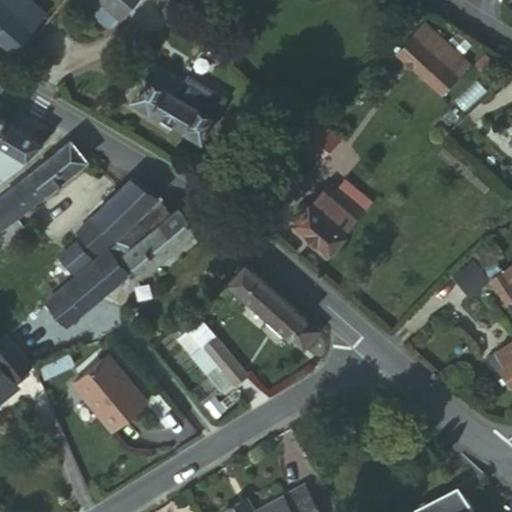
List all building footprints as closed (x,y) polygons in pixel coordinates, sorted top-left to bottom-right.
[(0,42),(11,51),(27,32),(18,21),(29,9),(19,0),(9,0),(1,9),(0,8),(0,42)] [(68,0),(102,31),(131,0),(68,0)] [(467,68),(411,26),(388,53),(444,98),(467,68)] [(151,69),(130,100),(135,104),(182,131),(180,135),(197,146),(210,124),(174,102),(183,88),(151,69)] [(39,147),(2,125),(0,128),(0,179),(21,164),(39,147)] [(67,146),(0,199),(0,229),(81,165),(67,146)] [(131,217),(152,198),(147,194),(126,182),(69,236),(90,257),(131,217)] [(326,199),(350,219),(363,203),(339,185),(326,199)] [(315,191),(289,222),(329,251),(351,220),(350,219),(326,199),(315,191)] [(139,277),(199,228),(182,213),(171,218),(158,205),(112,243),(113,245),(139,277)] [(82,261),(70,247),(54,260),(66,275),(82,261)] [(104,253),(28,315),(45,335),(62,324),(65,327),(124,276),(104,253)] [(311,360),(328,342),(240,265),(225,285),(279,331),(295,346),(311,360)] [(498,274),(485,281),(494,293),(506,286),(498,274)] [(290,350),(295,346),(279,331),(277,335),(290,350)] [(206,358),(220,347),(211,337),(198,348),(206,358)] [(508,385),(511,383),(511,339),(493,352),(501,364),(496,367),(508,385)] [(0,396),(9,389),(7,387),(25,371),(1,341),(0,341),(0,396)] [(238,369),(220,347),(206,358),(224,378),(238,369)] [(106,360),(72,389),(115,440),(149,411),(106,360)] [(253,387),(238,369),(224,378),(240,397),(253,387)] [(318,511),(306,487),(258,511),(243,511),(240,505),(227,511),(318,511)] [(476,511),(475,510),(476,509),(466,493),(436,511),(476,511)] [(252,511),(246,501),(240,505),(243,511),(252,511)]
